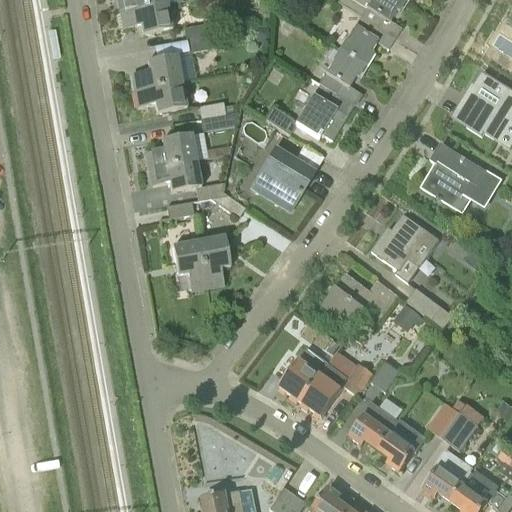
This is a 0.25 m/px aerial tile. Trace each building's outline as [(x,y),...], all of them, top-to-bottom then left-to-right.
[(117,0),(120,16),(166,8),(164,0),(117,0)] [(390,25),(403,3),(398,0),(354,0),(352,4),(345,0),(340,0),(336,7),(359,20),(358,22),(393,43),(401,31),(390,25)] [(171,34),(166,8),(120,16),(123,32),(140,29),(142,39),(171,34)] [(388,53),(393,43),(358,22),(338,54),(362,69),(376,46),(388,53)] [(185,44),(211,39),(208,26),(183,31),(185,44)] [(188,56),(213,52),(211,39),(185,44),(188,56)] [(353,109),(360,97),(349,90),(362,69),(338,54),(318,87),(319,87),(318,88),(353,109)] [(135,95),(182,86),(176,58),(147,63),(148,73),(132,77),(135,95)] [(511,94),(482,76),(455,119),(469,127),(466,131),(482,141),(484,137),(498,146),(511,123),(511,94)] [(186,111),(182,86),(135,95),(138,110),(155,107),(156,117),(186,111)] [(332,144),(353,109),(318,88),(296,124),(273,111),(265,124),(288,140),(295,128),(318,142),(321,138),(332,144)] [(201,125),(226,120),(223,105),(198,110),(201,125)] [(203,135),(235,128),(233,119),(226,120),(201,125),(203,135)] [(150,173),(196,165),(191,137),(161,143),(163,152),(147,155),(150,173)] [(478,190),(487,175),(443,148),(432,165),(437,169),(423,192),(455,211),(470,185),(478,190)] [(298,199),(312,177),(289,163),(290,161),(274,151),(250,190),(282,210),(292,195),(298,199)] [(201,190),(196,165),(150,173),(152,189),(169,186),(171,195),(195,191),(197,204),(209,202),(228,199),(221,194),(222,186),(201,190)] [(238,221),(241,216),(245,211),(228,199),(209,202),(238,221)] [(168,223),(193,218),(191,205),(166,210),(168,223)] [(420,271),(439,242),(404,218),(386,243),(382,240),(371,255),(399,274),(408,262),(420,271)] [(207,291),(224,288),(221,271),(230,270),(225,240),(199,245),(207,291)] [(207,291),(199,245),(172,250),(177,279),(187,278),(190,294),(207,291)] [(370,294),(346,277),(322,309),(351,330),(364,313),(379,324),(398,299),(377,284),(370,294)] [(443,332),(454,319),(416,292),(406,305),(443,332)] [(407,336),(419,319),(405,308),(392,325),(407,336)] [(328,367),(311,355),(303,364),(300,361),(279,390),(291,399),(289,402),(297,407),(299,404),(300,405),(328,367)] [(385,395),(400,374),(386,365),(372,386),(385,395)] [(357,398),(372,376),(358,366),(348,381),(328,367),(300,405),(302,406),(300,410),(307,415),(310,412),(322,420),(342,392),(341,391),(343,388),(357,398)] [(378,453),(391,436),(390,435),(398,424),(371,405),(360,420),(362,422),(349,440),(362,449),(365,444),(378,453)] [(444,442),(460,419),(447,410),(430,432),(444,442)] [(459,453),(476,430),(460,419),(444,442),(459,453)] [(408,448),(391,436),(378,453),(390,461),(386,467),(400,476),(415,455),(418,458),(427,444),(416,437),(408,448)] [(495,443),(487,455),(498,462),(505,451),(495,443)] [(511,472),(511,455),(505,451),(498,462),(511,472)] [(452,505),(471,476),(454,463),(444,456),(435,470),(437,471),(423,492),(436,501),(439,496),(452,505)] [(471,476),(452,505),(461,511),(483,511),(488,506),(491,508),(500,495),(490,489),(471,476)] [(349,511),(338,504),(341,499),(328,490),(312,511),(310,511),(309,511),(349,511)] [(500,495),(491,508),(496,511),(500,511),(509,500),(511,497),(503,491),(500,495)] [(204,511),(246,511),(243,493),(203,500),(204,511)] [(301,511),(304,507),(284,494),(271,511),(301,511)] [(511,511),(511,501),(509,500),(500,511),(511,511)]
